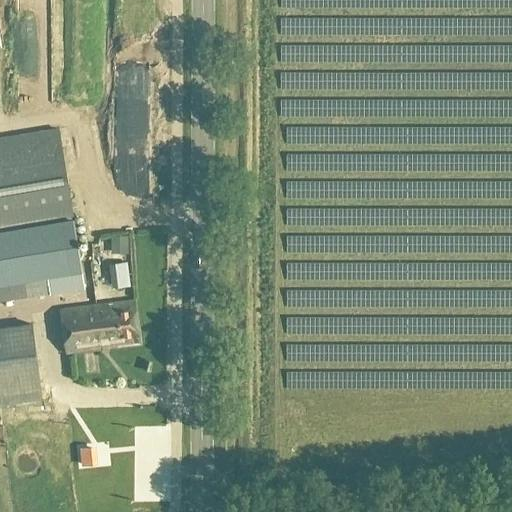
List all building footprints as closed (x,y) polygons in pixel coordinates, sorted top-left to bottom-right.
[(39,21),(38,0),(18,0),(20,22),(39,21)] [(72,0),(73,22),(92,22),(91,0),(72,0)] [(15,28),(12,80),(39,81),(42,30),(15,28)] [(72,30),(73,43),(88,42),(87,29),(72,30)] [(143,64),(112,63),(111,108),(141,109),(143,64)] [(90,97),(91,78),(77,77),(77,97),(90,97)] [(0,301),(59,292),(76,289),(83,288),(57,131),(0,140),(0,301)] [(127,236),(110,237),(111,254),(128,254),(127,236)] [(134,302),(61,311),(66,354),(139,345),(134,302)] [(33,326),(0,329),(0,406),(41,402),(33,326)] [(96,464),(94,449),(81,450),(82,466),(96,464)]
